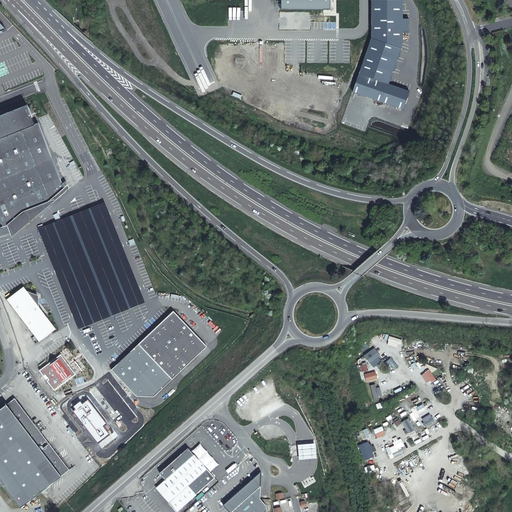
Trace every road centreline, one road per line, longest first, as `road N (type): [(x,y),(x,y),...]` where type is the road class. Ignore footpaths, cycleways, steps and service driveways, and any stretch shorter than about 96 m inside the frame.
road 1 (trunk): [(13,0),(169,150),(267,216),(409,282),(511,310)]
road 2 (trunk): [(511,300),(361,252),(272,207),(173,139),(30,0)]
road 3 (trunk): [(409,198),(345,195),(275,168),(135,81),(33,0)]
road 4 (trunk): [(7,0),(147,157),(271,267),(292,301)]
road 5 (primary): [(271,352),(90,511)]
road 6 (trunk): [(342,320),(384,311),(511,322)]
road 7 (secondary): [(450,189),(476,88),(473,31)]
road 8 (secondary): [(465,33),(464,110),(434,183)]
road 9 (unknown): [(104,372),(132,409),(132,431),(94,436),(76,422)]
